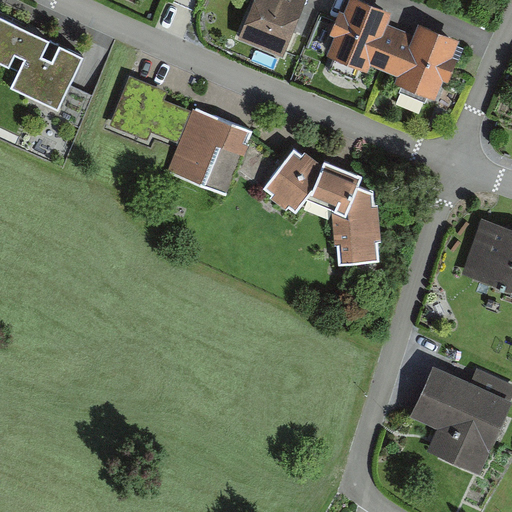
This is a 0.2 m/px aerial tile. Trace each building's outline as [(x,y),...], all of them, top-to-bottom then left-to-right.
[(294,0),(244,0),(236,23),(237,33),(288,53),(307,6),(294,2),(294,0)] [(381,26),(386,13),(353,0),(347,0),(343,13),(335,10),(327,31),(334,34),(326,55),(364,69),(368,59),(383,65),(396,31),(381,26)] [(72,56),(0,22),(0,64),(10,70),(1,89),(47,111),(72,56)] [(416,25),(411,37),(396,31),(383,65),(399,70),(395,81),(432,95),(440,72),(447,75),(455,53),(448,51),(452,39),(416,25)] [(170,111),(174,99),(129,82),(110,129),(153,145),(156,136),(183,147),(193,120),(170,111)] [(183,147),(172,175),(227,196),(238,168),(250,136),(252,131),(197,111),(193,120),(183,147)] [(250,136),(238,168),(264,185),(261,189),(294,211),(302,198),(329,208),(333,262),(376,259),(370,188),(357,184),(361,173),(319,157),(315,161),(296,146),(284,159),(250,136)] [(511,230),(485,222),(469,271),(511,285),(511,230)] [(472,386),(431,369),(413,415),(439,426),(429,450),(481,471),(511,395),(511,383),(479,370),(472,386)]
